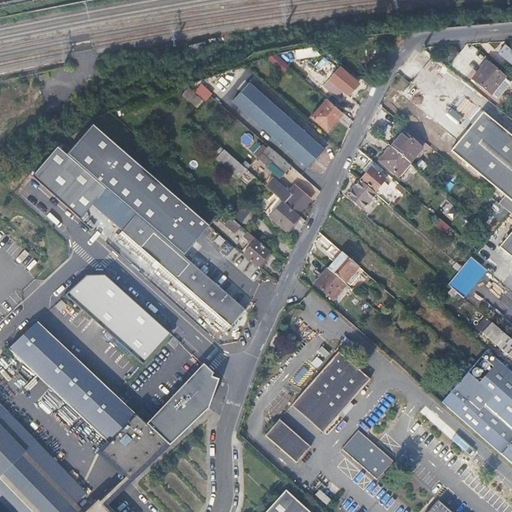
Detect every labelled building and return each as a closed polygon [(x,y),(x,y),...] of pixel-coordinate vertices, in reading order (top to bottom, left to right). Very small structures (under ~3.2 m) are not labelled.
[(317,48),(317,45),(295,50),(297,58),(315,54),(314,49),(317,48)] [(511,51),(505,45),(498,54),(511,65),(511,51)] [(488,49),(483,54),(490,60),(494,55),(488,49)] [(275,54),(267,57),(284,70),(288,65),(275,54)] [(491,65),(474,85),(495,102),(511,82),(491,65)] [(333,81),(338,85),(348,95),(359,82),(346,70),(341,75),(338,74),(333,81)] [(254,77),(249,83),(283,113),(289,107),(254,77)] [(452,117),(467,100),(442,79),(428,97),(449,115),(452,117)] [(199,80),(185,96),(198,108),(212,92),(199,80)] [(283,113),(249,83),(233,101),(307,168),(324,149),(283,113)] [(348,95),(338,85),(333,91),(344,100),(348,95)] [(327,130),(335,120),(333,119),(341,110),(326,97),(311,115),(327,130)] [(468,101),(467,100),(452,117),(454,118),(468,101)] [(441,115),(426,101),(409,119),(426,133),(441,115)] [(335,120),(343,111),(341,110),(333,119),(335,120)] [(511,136),(483,112),(468,130),(511,166),(511,136)] [(402,130),(389,145),(392,147),(410,163),(423,148),(402,130)] [(498,203),(511,215),(511,166),(468,130),(451,150),(505,196),(498,203)] [(240,140),(247,147),(254,140),(247,133),(240,140)] [(274,151),(268,146),(258,157),(269,166),(272,162),(268,159),(274,151)] [(92,205),(105,189),(57,147),(31,178),(79,220),(92,205)] [(410,163),(392,147),(380,161),(398,176),(410,163)] [(285,173),(291,166),(274,151),(268,159),(272,162),(285,173)] [(244,167),(231,156),(225,163),(233,171),(234,169),(239,173),(240,172),(244,167)] [(458,170),(446,160),(441,165),(453,175),(458,170)] [(256,177),(244,167),(240,172),(252,182),(256,177)] [(383,182),(385,180),(379,175),(372,170),(371,171),(363,181),(375,192),(377,190),(383,182)] [(280,198),(266,186),(256,177),(252,182),(276,203),(280,198)] [(284,202),(286,203),(288,201),(300,212),(311,199),(294,184),(288,191),(273,178),(266,186),(280,198),(284,202)] [(375,193),(359,179),(347,194),(362,208),(375,193)] [(387,186),(383,182),(377,190),(380,192),(387,186)] [(406,190),(399,184),(395,188),(403,194),(406,190)] [(122,231),(135,215),(105,189),(92,205),(122,231)] [(271,216),(287,230),(300,215),(290,206),(286,203),(284,202),(280,207),(278,205),(274,209),(275,211),(271,216)] [(227,331),(245,310),(135,215),(122,231),(117,236),(227,331)] [(224,224),(235,233),(241,226),(231,217),(224,224)] [(440,220),(439,218),(434,224),(444,233),(450,228),(440,220)] [(511,229),(498,246),(511,257),(511,229)] [(220,236),(213,246),(226,256),(234,246),(220,236)] [(243,256),(256,268),(269,253),(251,237),(249,240),(254,245),(243,256)] [(238,241),(235,244),(242,249),(244,247),(238,241)] [(361,264),(371,253),(359,243),(349,254),(361,264)] [(367,274),(334,245),(328,252),(337,260),(329,269),(348,286),(353,290),(367,274)] [(11,255),(15,259),(24,250),(20,247),(11,255)] [(28,267),(33,258),(28,255),(22,264),(28,267)] [(448,283),(464,297),(488,271),(472,256),(448,283)] [(348,286),(329,269),(315,285),(334,301),(348,286)] [(371,278),(378,284),(382,279),(373,272),(369,276),(371,278)] [(83,277),(62,295),(141,364),(169,335),(103,275),(83,277)] [(145,425),(32,322),(4,349),(9,354),(110,444),(101,454),(130,481),(168,445),(145,425)] [(511,358),(511,340),(492,323),(482,333),(511,358)] [(274,331),(268,344),(273,347),(279,333),(274,331)] [(511,371),(487,350),(481,357),(493,367),(480,383),(468,373),(459,384),(511,429),(511,371)] [(338,352),(334,357),(365,384),(369,380),(338,352)] [(334,357),(300,396),(330,423),(365,384),(334,357)] [(203,363),(145,425),(168,445),(206,408),(217,377),(203,363)] [(443,404),(511,464),(511,429),(459,384),(443,404)] [(330,423),(300,396),(292,405),(322,432),(330,423)] [(111,511),(105,506),(99,511),(90,511),(87,508),(95,500),(0,406),(0,494),(17,511),(111,511)] [(436,425),(440,421),(429,410),(425,414),(436,425)] [(278,420),(268,432),(298,460),(309,448),(278,420)] [(349,440),(384,471),(393,460),(359,430),(349,440)] [(298,460),(268,432),(265,435),(296,462),(298,460)] [(376,479),(384,471),(349,440),(341,449),(376,479)] [(327,505),(332,499),(320,489),(315,495),(327,505)] [(309,511),(287,492),(267,511),(309,511)] [(451,511),(438,500),(426,511),(451,511)]
